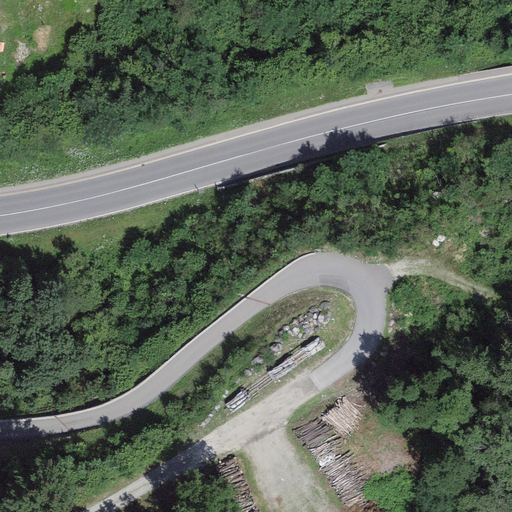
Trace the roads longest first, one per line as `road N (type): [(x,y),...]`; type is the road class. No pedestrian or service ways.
road 1 (track): [(111,511),(209,457),(361,330),(364,285),(394,251),(511,297)]
road 2 (tertiary): [(511,97),(384,119),(0,216)]
